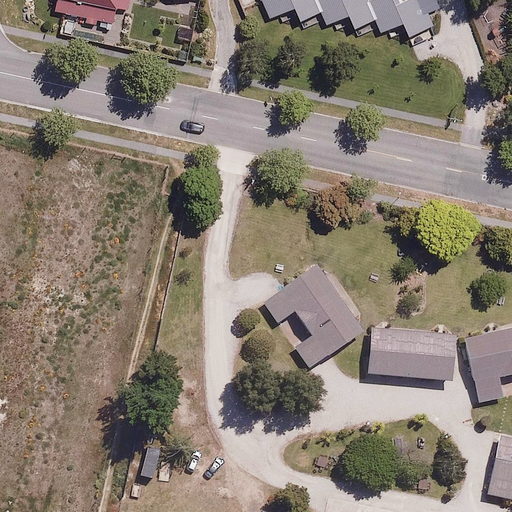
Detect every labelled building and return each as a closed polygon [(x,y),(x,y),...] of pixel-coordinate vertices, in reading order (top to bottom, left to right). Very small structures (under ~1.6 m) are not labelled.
[(55,0),(53,11),(114,24),(117,10),(131,13),(134,0),(55,0)] [(262,0),(270,15),(293,4),(300,18),(319,8),(327,22),(347,12),(354,26),(374,16),(382,31),(401,21),(407,33),(437,18),(428,0),(404,0),(397,4),(395,0),(262,0)] [(348,336),(307,272),(268,297),(309,361),(348,336)] [(511,381),(511,335),(457,349),(468,393),(511,381)] [(438,345),(357,337),(353,381),(434,389),(438,345)] [(511,452),(486,446),(472,502),(511,511),(511,452)]
